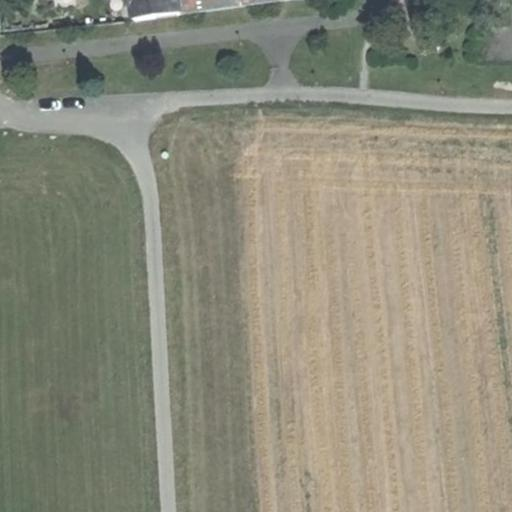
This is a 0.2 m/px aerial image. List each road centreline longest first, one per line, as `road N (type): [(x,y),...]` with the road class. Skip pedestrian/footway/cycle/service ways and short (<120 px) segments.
road 1 (track): [(167,511),(149,181),(129,115)]
road 2 (unclassified): [(0,106),(13,118),(45,120),(172,105)]
